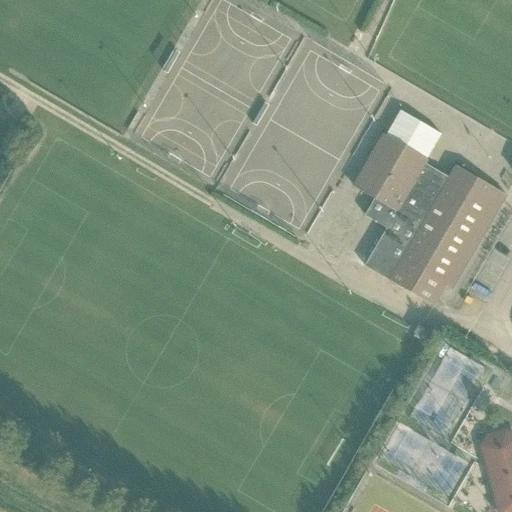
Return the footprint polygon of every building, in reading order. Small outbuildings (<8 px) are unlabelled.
[(426,165),(429,161),(384,136),(355,187),(376,199),(366,216),(388,229),(366,267),(434,307),(501,193),(457,167),(450,179),(426,165)] [(353,258),(368,231),(345,218),(330,245),(353,258)] [(421,327),(416,336),(425,341),(430,344),(435,335),(421,327)] [(489,437),(483,448),(499,511),(511,511),(511,434),(507,432),(489,437)] [(476,468),(469,480),(482,487),(489,475),(476,468)]
